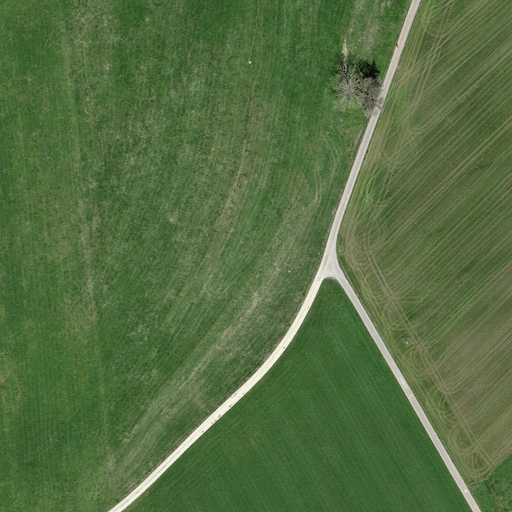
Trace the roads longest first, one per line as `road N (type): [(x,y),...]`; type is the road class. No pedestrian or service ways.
road 1 (track): [(417,0),(331,256),(479,511)]
road 2 (track): [(119,511),(277,356),(331,256)]
